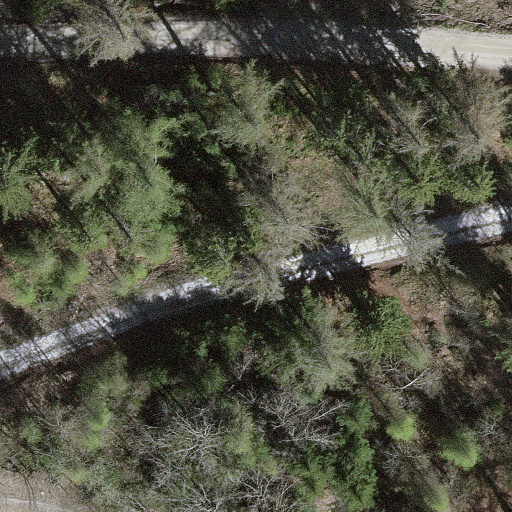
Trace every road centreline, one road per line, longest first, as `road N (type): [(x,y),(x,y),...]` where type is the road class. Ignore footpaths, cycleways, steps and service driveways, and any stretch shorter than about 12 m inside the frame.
road 1 (unclassified): [(511,214),(317,263),(0,369)]
road 2 (unclassified): [(0,58),(261,50),(511,69)]
